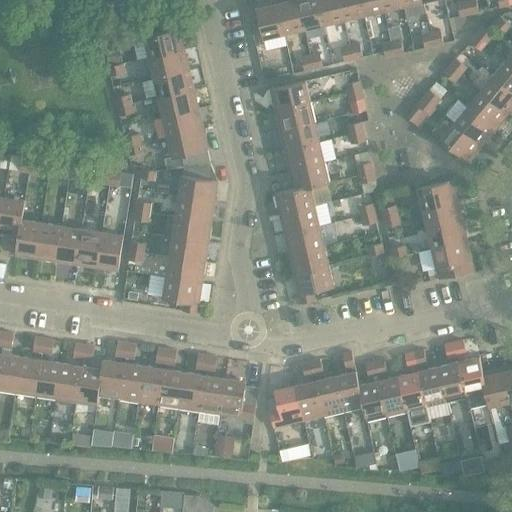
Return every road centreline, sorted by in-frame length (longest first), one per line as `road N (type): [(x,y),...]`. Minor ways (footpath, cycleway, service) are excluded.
road 1 (residential): [(251,340),(239,254),(246,178),(207,0)]
road 2 (residential): [(251,340),(295,344),(511,301)]
road 3 (residential): [(0,300),(251,340)]
